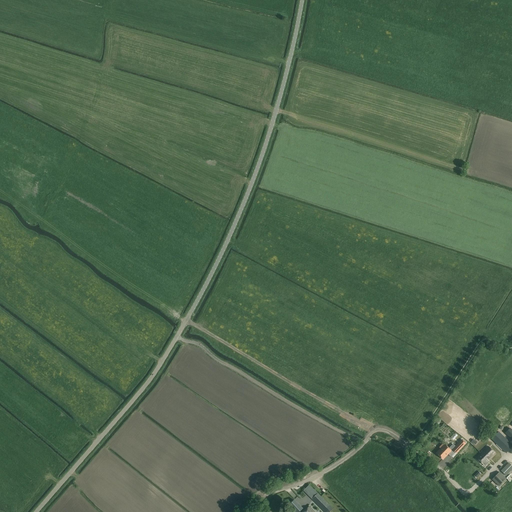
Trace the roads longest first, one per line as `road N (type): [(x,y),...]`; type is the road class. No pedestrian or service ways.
road 1 (unclassified): [(37,511),(138,394),(196,304),(246,197),(301,0)]
road 2 (unclassified): [(241,511),(326,471),(377,429),(410,447)]
